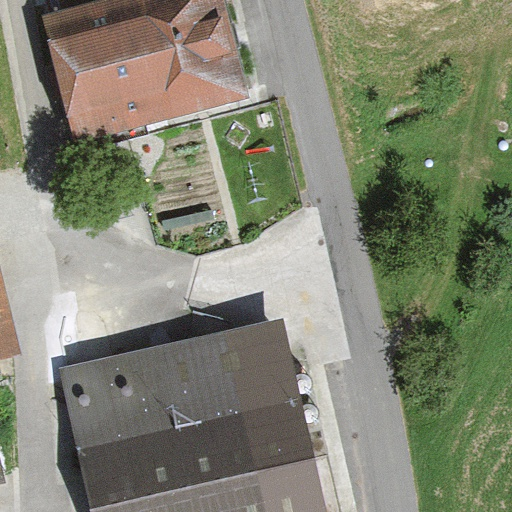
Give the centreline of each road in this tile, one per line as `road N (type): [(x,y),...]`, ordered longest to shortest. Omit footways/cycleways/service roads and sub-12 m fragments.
road 1 (unclassified): [(403,511),(382,358),(288,0)]
road 2 (track): [(43,329),(40,511)]
